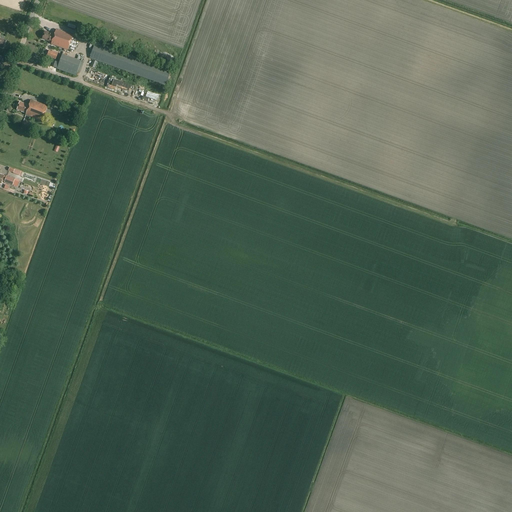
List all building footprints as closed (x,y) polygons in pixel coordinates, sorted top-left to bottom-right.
[(73,36),(56,29),(55,34),(45,31),(42,39),(52,42),(51,44),(68,50),(73,36)] [(170,79),(171,77),(170,76),(172,70),(95,43),(90,58),(166,86),(169,79),(170,79)] [(52,51),(46,49),(44,55),(56,59),(58,53),(52,51)] [(79,74),(84,62),(63,54),(57,69),(76,76),(77,73),(79,74)] [(122,90),(119,89),(120,87),(110,84),(108,88),(121,92),(122,90)] [(48,106),(31,100),(29,105),(20,102),(17,110),(26,113),(26,115),(42,121),(48,106)] [(149,100),(147,106),(151,108),(151,107),(157,109),(159,104),(149,100)] [(26,122),(24,121),(22,127),(30,130),(32,124),(27,121),(26,122)] [(10,168),(8,171),(14,173),(13,174),(21,176),(23,172),(15,169),(15,170),(10,168)] [(5,182),(13,185),(13,184),(17,186),(19,180),(7,176),(6,177),(4,176),(0,174),(0,183),(2,184),(2,181),(5,182)]
